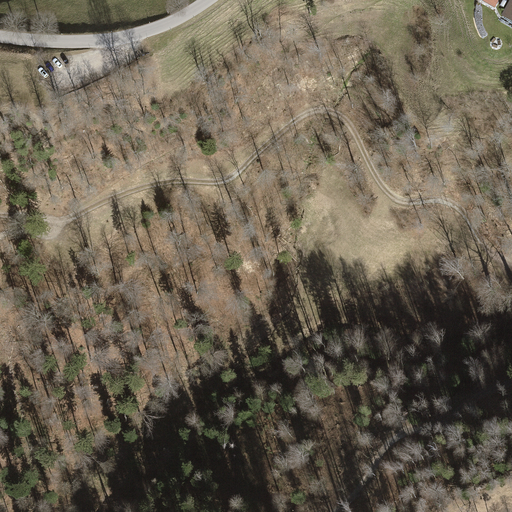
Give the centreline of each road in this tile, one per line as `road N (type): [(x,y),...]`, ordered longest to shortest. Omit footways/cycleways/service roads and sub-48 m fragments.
road 1 (track): [(53,218),(157,183),(229,177),(304,115),(328,110),(350,125),(393,197),(451,201),(486,248),(511,264)]
road 2 (track): [(511,382),(471,399),(437,426),(396,437),(334,511)]
road 3 (tertiary): [(0,36),(115,39),(160,27),(209,0)]
